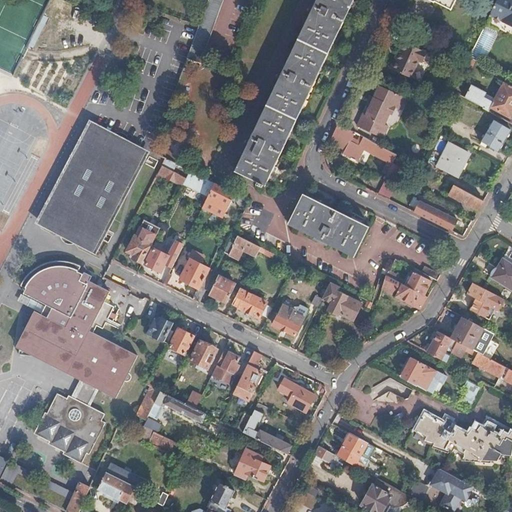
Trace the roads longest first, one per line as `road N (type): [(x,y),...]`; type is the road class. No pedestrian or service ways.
road 1 (residential): [(466,249),(311,165),(383,0)]
road 2 (residential): [(110,268),(342,383)]
road 3 (residential): [(342,383),(423,316),(466,249)]
road 4 (unknown): [(127,0),(124,32),(165,61),(137,135)]
road 5 (residential): [(273,511),(342,383)]
